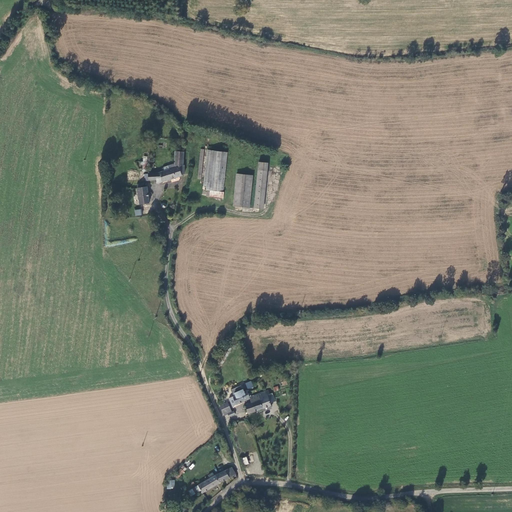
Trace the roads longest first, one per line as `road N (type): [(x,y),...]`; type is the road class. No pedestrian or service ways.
road 1 (unclassified): [(243,483),(170,301),(159,216)]
road 2 (unclassified): [(243,483),(357,496),(511,488)]
